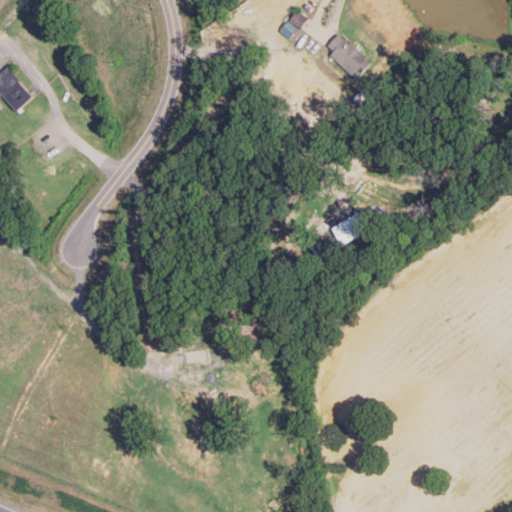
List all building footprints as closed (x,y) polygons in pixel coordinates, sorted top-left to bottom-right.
[(301,28),(291,20),(300,10),(310,18),(301,28)] [(360,79),(333,55),(337,50),(331,45),(341,33),(353,43),(354,41),(367,52),(365,55),(374,63),(360,79)] [(324,46),(314,57),(302,47),(313,35),(324,46)] [(21,110),(7,95),(6,96),(0,90),(0,76),(11,66),(25,80),(23,82),(36,95),(21,110)] [(366,233),(340,250),(329,233),(355,216),(366,233)] [(270,511),(264,507),(282,488),(298,502),(292,508),(288,504),(282,511),(276,505),(270,511)]
